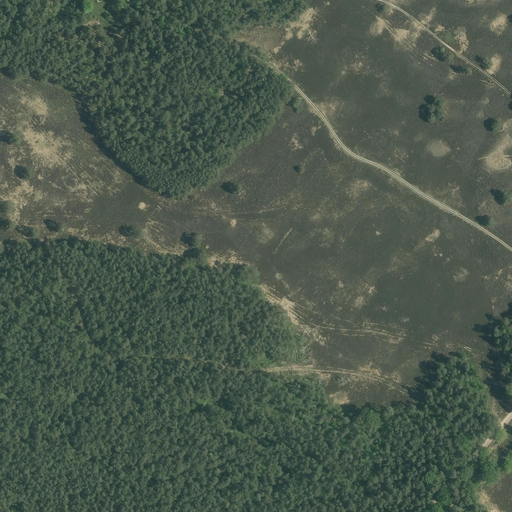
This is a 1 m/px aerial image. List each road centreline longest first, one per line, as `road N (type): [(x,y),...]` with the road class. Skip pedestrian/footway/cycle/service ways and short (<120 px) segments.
road 1 (track): [(511,252),(343,150),(297,91),(252,55),(136,0)]
road 2 (track): [(511,419),(431,511)]
